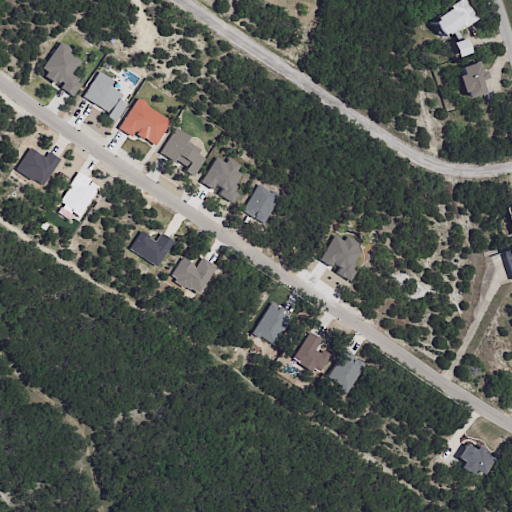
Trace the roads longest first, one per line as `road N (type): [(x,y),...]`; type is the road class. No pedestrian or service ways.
road 1 (residential): [(511,419),(0,70)]
road 2 (residential): [(511,165),(446,173),(178,0)]
